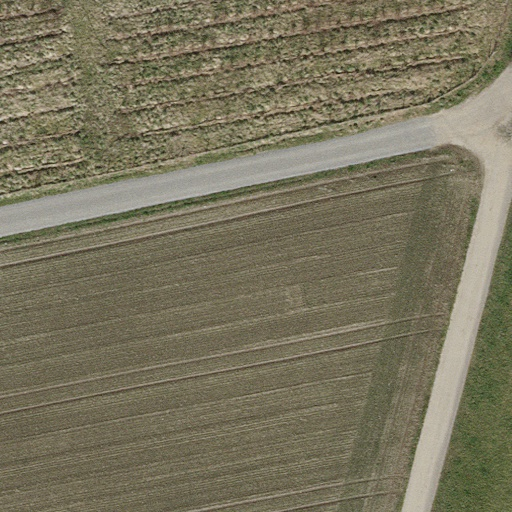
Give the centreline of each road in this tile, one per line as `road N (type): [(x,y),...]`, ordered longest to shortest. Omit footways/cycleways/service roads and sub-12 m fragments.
road 1 (track): [(0,204),(511,97)]
road 2 (track): [(414,511),(511,137)]
